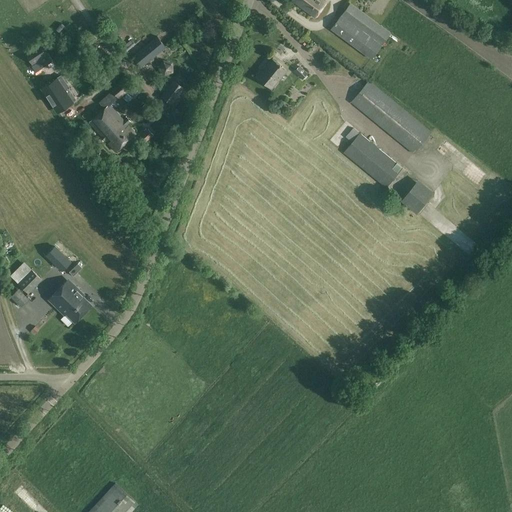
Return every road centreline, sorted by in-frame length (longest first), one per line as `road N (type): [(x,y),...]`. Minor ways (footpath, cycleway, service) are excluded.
road 1 (unclassified): [(65,385),(133,303),(249,0)]
road 2 (track): [(65,385),(194,511)]
